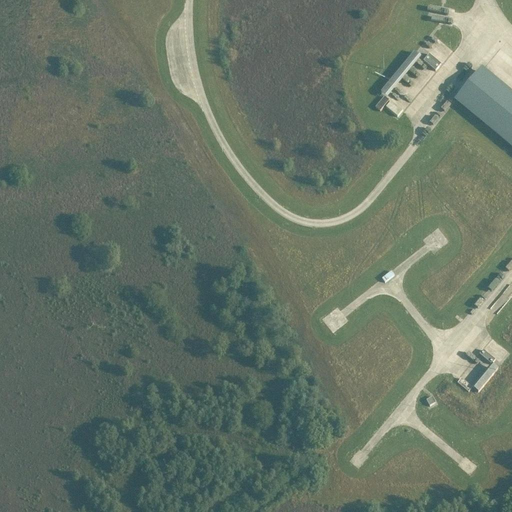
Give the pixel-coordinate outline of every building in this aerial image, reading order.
[(429,55),(423,62),(436,72),(441,65),(429,55)] [(469,86),(457,101),(458,102),(511,146),(511,97),(504,91),(495,83),(482,73),(481,72),(469,86)] [(380,113),(389,102),(385,98),(376,109),(380,113)] [(397,118),(403,112),(391,102),(386,109),(397,118)] [(483,351),(480,356),(492,366),(495,361),(483,351)] [(472,389),(461,380),(458,384),(468,393),(472,389)] [(430,408),(436,404),(432,398),(426,402),(430,408)]
